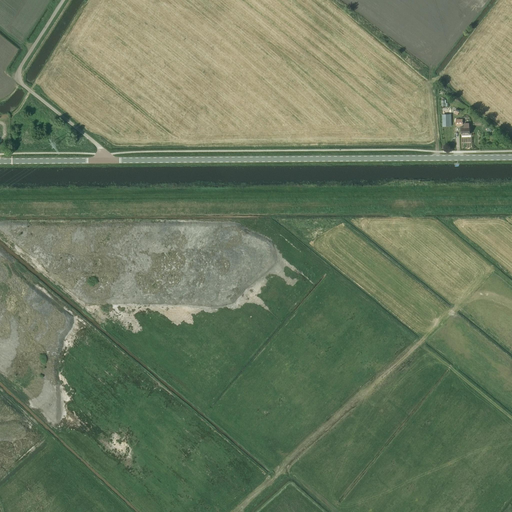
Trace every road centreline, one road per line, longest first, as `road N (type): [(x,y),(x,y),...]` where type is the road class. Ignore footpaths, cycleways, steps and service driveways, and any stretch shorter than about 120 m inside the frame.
road 1 (tertiary): [(511,156),(105,161)]
road 2 (unclassified): [(105,161),(97,144),(19,84),(18,70),(62,0)]
